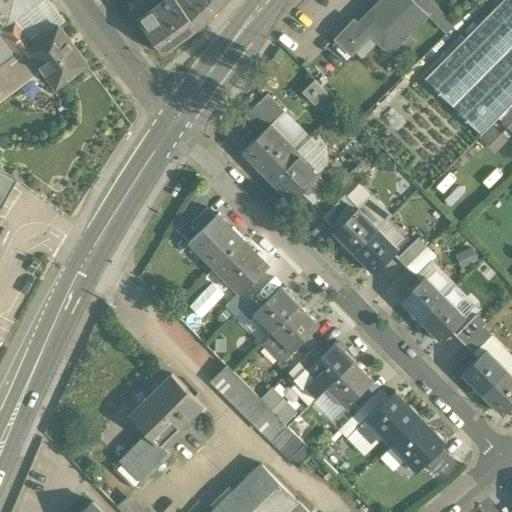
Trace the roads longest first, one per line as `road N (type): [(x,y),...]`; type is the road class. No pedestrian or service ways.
road 1 (residential): [(171,122),(504,461)]
road 2 (secondary): [(0,451),(109,223),(171,122)]
road 3 (secondary): [(171,122),(267,0)]
road 4 (residential): [(75,0),(171,122)]
